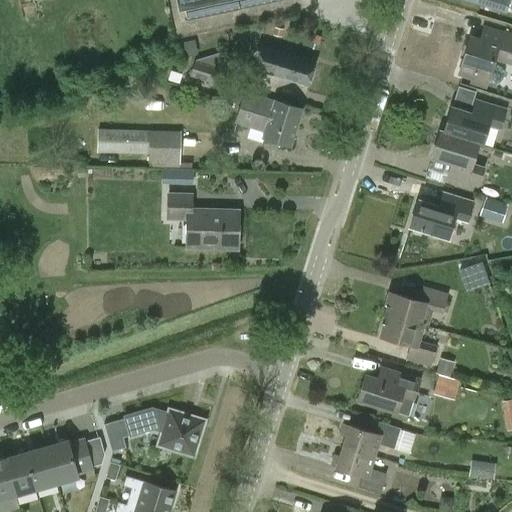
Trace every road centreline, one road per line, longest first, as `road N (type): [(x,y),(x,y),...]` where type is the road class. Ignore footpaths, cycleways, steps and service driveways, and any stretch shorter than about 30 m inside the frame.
road 1 (tertiary): [(285,373),(401,0)]
road 2 (residential): [(285,373),(216,355),(0,419)]
road 3 (tertiary): [(242,511),(285,373)]
